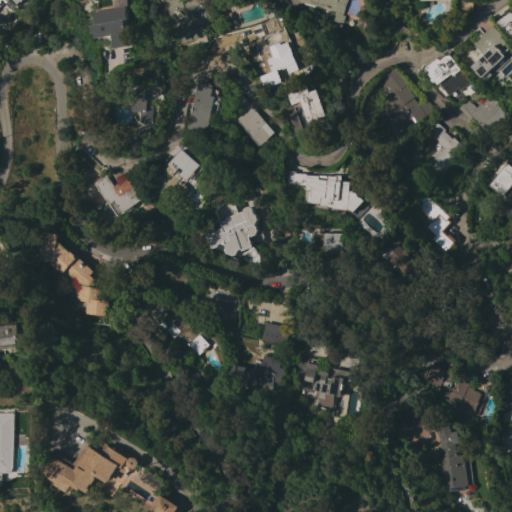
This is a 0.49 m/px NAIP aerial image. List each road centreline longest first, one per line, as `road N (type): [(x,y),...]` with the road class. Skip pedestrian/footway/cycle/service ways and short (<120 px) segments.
road 1 (residential): [(0,180),(5,72),(18,61),(47,62),(60,100),(66,222),(97,248),(195,261),(242,279),(329,281),(392,309),(477,364),(511,366)]
road 2 (residential): [(496,8),(447,48),(385,63),(369,76),(352,99),(346,148),(313,161),(293,149),(249,83),(215,70),(186,85),(167,157),(119,168),(101,161),(86,138),(78,62),(57,53),(47,62)]
road 3 (residential): [(67,442),(68,423),(84,421),(167,475),(201,510),(222,510),(229,501),(227,477),(111,285),(108,251)]
road 4 (residential): [(229,501),(232,511),(411,510),(387,451),(401,346),(419,330)]
road 5 (residential): [(511,354),(457,226),(467,181),(511,127)]
road 6 (residential): [(487,150),(422,86),(406,58)]
